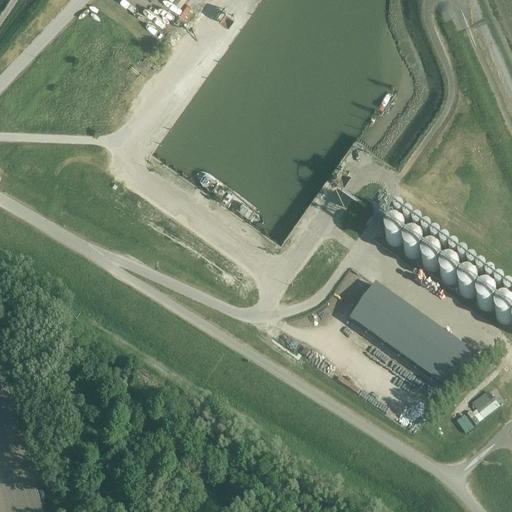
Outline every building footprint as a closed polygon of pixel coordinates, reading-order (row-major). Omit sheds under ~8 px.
[(185,2),(177,11),(185,18),(193,9),(185,2)] [(218,15),(227,22),(234,13),(225,7),(218,15)] [(148,26),(154,12),(145,8),(140,22),(148,26)] [(107,168),(110,163),(98,157),(96,163),(107,168)] [(107,184),(112,175),(108,173),(103,182),(107,184)] [(123,181),(120,187),(132,193),(135,187),(123,181)] [(397,215),(391,211),(387,208),(382,204),(374,216),(379,219),(384,223),(389,227),(397,215)] [(398,222),(398,223),(399,224),(399,225),(400,226),(401,227),(402,227),(403,227),(404,227),(405,227),(406,227),(407,226),(408,225),(408,224),(408,223),(408,222),(408,221),(408,220),(407,219),(406,218),(405,218),(404,218),(403,217),(402,218),(401,218),(400,219),(399,220),(399,221),(398,222)] [(407,228),(407,229),(407,230),(408,231),(408,232),(409,233),(410,233),(411,234),(412,234),(413,234),(414,234),(415,233),(416,233),(416,232),(417,231),(417,230),(417,229),(417,228),(417,227),(417,226),(416,226),(416,225),(415,224),(414,224),(413,224),(412,224),(411,224),(410,224),(409,225),(408,226),(408,227),(407,228)] [(386,236),(386,238),(386,239),(386,240),(386,241),(387,242),(388,243),(388,244),(389,245),(390,246),(392,247),(393,247),(394,247),(395,248),(396,248),(398,247),(399,247),(400,247),(401,246),(402,245),(403,244),(404,243),(405,242),(405,241),(405,240),(406,239),(406,238),(406,236),(405,235),(405,234),(405,233),(404,232),(403,231),(402,230),(401,229),(400,228),(399,228),(398,228),(396,228),(395,228),(394,228),(393,228),(392,228),(390,229),(389,230),(388,231),(388,232),(387,233),(386,234),(386,235),(386,236)] [(416,234),(416,235),(416,236),(417,237),(417,238),(418,239),(419,240),(420,240),(421,240),(422,240),(423,240),(424,240),(424,239),(425,238),(426,238),(426,237),(426,236),(426,235),(426,234),(426,233),(425,232),(424,231),(423,230),(422,230),(421,230),(420,230),(420,231),(419,231),(418,231),(417,232),(417,233),(416,234)] [(425,241),(425,242),(426,243),(426,244),(426,245),(427,245),(428,246),(429,246),(429,247),(430,247),(431,246),(432,246),(433,246),(433,245),(434,245),(435,244),(435,243),(435,242),(435,241),(435,240),(435,239),(434,238),(433,238),(433,237),(432,237),(431,237),(430,237),(429,237),(428,237),(427,238),(426,238),(426,239),(426,240),(425,241)] [(404,249),(404,250),(404,252),(404,253),(404,254),(405,255),(406,256),(406,257),(407,258),(408,259),(409,259),(411,260),(412,260),(413,260),(414,260),(416,260),(417,260),(418,259),(419,259),(420,258),(421,257),(422,256),(422,255),(423,254),(423,253),(424,252),(424,250),(424,249),(423,248),(423,247),(422,246),(422,244),(421,244),(420,243),(419,242),(418,241),(417,241),(416,241),(414,240),(413,240),(412,241),(411,241),(409,241),(408,242),(407,243),(406,243),(406,244),(405,246),(404,247),(404,248),(404,249)] [(434,247),(434,248),(434,249),(435,250),(435,251),(436,252),(437,252),(437,253),(438,253),(439,253),(440,253),(441,253),(442,252),(443,251),(444,250),(444,249),(444,248),(444,247),(444,246),(444,245),(443,245),(442,244),(441,243),(440,243),(439,243),(438,243),(437,243),(437,244),(436,244),(435,245),(435,246),(434,247)] [(443,253),(443,254),(443,255),(443,256),(444,257),(444,258),(445,258),(446,259),(447,259),(448,259),(449,259),(450,259),(451,259),(451,258),(452,258),(452,257),(453,256),(453,255),(453,254),(453,253),(452,252),(452,251),(451,250),(450,250),(449,249),(448,249),(447,249),(446,250),(445,250),(444,251),(444,252),(443,253)] [(422,263),(422,264),(422,265),(422,266),(422,267),(423,269),(424,270),(424,271),(425,272),(426,272),(427,273),(429,273),(430,274),(431,274),(432,274),(434,274),(435,273),(436,273),(437,272),(438,272),(439,271),(440,270),(441,269),(441,267),(441,266),(442,265),(442,264),(442,263),(441,261),(441,260),(441,259),(440,258),(439,257),(438,256),(437,255),(436,255),(435,254),(434,254),(432,254),(431,254),(430,254),(429,254),(427,255),(426,255),(425,256),(424,257),(424,258),(423,259),(422,260),(422,261),(422,263)] [(452,260),(452,261),(452,262),(453,263),(453,264),(454,265),(455,265),(456,266),(457,266),(458,266),(459,265),(460,265),(461,264),(461,263),(462,262),(462,261),(462,260),(462,259),(461,258),(461,257),(460,257),(460,256),(459,256),(458,256),(457,256),(456,256),(455,256),(454,257),(453,257),(453,258),(452,259),(452,260)] [(461,266),(461,267),(461,268),(461,269),(462,270),(463,271),(464,271),(464,272),(465,272),(466,272),(467,272),(468,272),(469,271),(470,270),(471,269),(471,268),(471,267),(471,266),(471,265),(470,265),(470,264),(469,263),(468,262),(467,262),(466,262),(465,262),(464,262),(464,263),(463,263),(462,264),(462,265),(461,265),(461,266)] [(440,275),(440,277),(440,278),(441,279),(441,280),(442,282),(442,283),(443,284),(444,284),(445,285),(446,286),(447,286),(448,287),(450,287),(451,287),(452,287),(453,286),(455,286),(456,285),(457,284),(458,284),(458,283),(459,282),(460,280),(460,279),(460,278),(460,277),(460,275),(460,274),(460,273),(459,272),(458,271),(458,270),(457,269),(456,268),(455,268),(453,267),(452,267),(451,267),(450,267),(448,267),(447,267),(446,268),(445,268),(444,269),(443,270),(442,271),(442,272),(441,273),(441,274),(440,275)] [(470,273),(470,274),(470,275),(471,276),(471,277),(472,277),(473,278),(474,278),(475,278),(476,278),(477,278),(478,278),(478,277),(479,277),(479,276),(480,275),(480,274),(480,273),(480,272),(479,271),(479,270),(478,270),(478,269),(477,269),(476,269),(475,268),(474,269),(473,269),(472,270),(471,270),(471,271),(470,272),(470,273)] [(479,279),(479,280),(479,281),(479,282),(480,282),(480,283),(481,284),(482,284),(482,285),(483,285),(484,285),(485,285),(486,285),(487,284),(488,283),(488,282),(489,282),(489,281),(489,280),(489,279),(489,278),(488,277),(487,276),(487,275),(486,275),(485,275),(484,275),(483,275),(482,275),(481,276),(480,277),(479,278),(479,279)] [(459,288),(458,289),(459,291),(459,292),(459,293),(460,294),(460,295),(461,296),(462,297),(463,298),(464,298),(465,299),(467,299),(468,299),(469,299),(470,299),(472,299),(473,298),(474,298),(475,297),(476,296),(477,295),(477,294),(478,293),(478,292),(478,291),(478,289),(478,288),(478,287),(478,286),(477,285),(477,284),(476,283),(475,282),(474,281),(473,280),(472,280),(470,280),(469,279),(468,279),(467,280),(465,280),(464,280),(463,281),(462,282),(461,283),(460,284),(460,285),(459,286),(459,287),(459,288)] [(488,285),(488,286),(488,287),(488,288),(489,289),(490,290),(490,291),(491,291),(492,291),(493,291),(494,291),(495,291),(496,290),(497,289),(498,288),(498,287),(498,286),(498,285),(498,284),(497,284),(497,283),(496,282),(495,282),(495,281),(494,281),(493,281),(492,281),(491,282),(490,282),(489,283),(489,284),(488,284),(488,285)] [(376,287),(350,323),(356,327),(369,336),(387,349),(401,359),(449,393),(475,357),(376,287)] [(497,292),(497,293),(497,294),(498,295),(498,296),(499,296),(499,297),(500,297),(501,298),(502,298),(503,297),(504,297),(505,296),(506,296),(506,295),(507,294),(507,293),(507,292),(507,291),(506,290),(506,289),(505,289),(504,288),(503,288),(502,288),(501,288),(500,288),(499,288),(499,289),(498,289),(498,290),(497,291),(497,292)] [(477,301),(477,302),(477,303),(477,305),(478,306),(478,307),(479,308),(480,309),(481,310),(482,311),(483,311),(484,312),(485,312),(486,312),(488,312),(489,312),(490,312),(491,311),(492,311),(493,310),(494,309),(495,308),(496,307),(496,306),(497,305),(497,303),(497,302),(497,301),(497,300),(496,299),(496,297),(495,296),(494,295),(493,295),(492,294),(491,293),(490,293),(489,292),(488,292),(486,292),(485,292),(484,293),(483,293),(482,294),(481,295),(480,295),(479,296),(478,297),(478,299),(477,300),(477,301)] [(495,314),(495,315),(495,317),(496,318),(496,319),(497,320),(497,321),(498,322),(499,323),(500,324),(501,325),(502,325),(503,325),(505,325),(506,325),(507,325),(508,325),(510,325),(511,324),(511,323),(511,322),(511,308),(511,307),(510,306),(508,306),(507,306),(506,305),(505,305),(503,306),(502,306),(501,306),(500,307),(499,308),(498,309),(497,310),(497,311),(496,312),(496,313),(495,314)] [(306,349),(302,354),(307,358),(310,352),(306,349)] [(372,387),(374,381),(352,371),(350,377),(372,387)] [(476,427),(484,421),(501,408),(489,393),(473,405),(481,416),(477,419),(473,413),(468,416),(476,427)] [(115,440),(96,457),(109,471),(106,474),(118,487),(124,482),(112,469),(128,455),(115,440)] [(202,468),(154,511),(199,511),(223,490),(202,468)]
